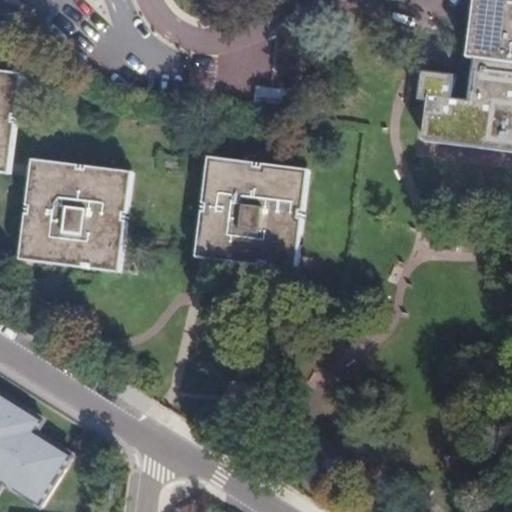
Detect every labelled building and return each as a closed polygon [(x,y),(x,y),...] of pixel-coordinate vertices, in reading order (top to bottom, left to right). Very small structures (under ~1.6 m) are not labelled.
[(511,0),(481,0),(474,58),(482,59),(476,100),(511,104),(511,0)] [(0,165),(7,166),(17,84),(0,82),(0,165)] [(293,262),(303,179),(219,168),(209,253),(293,262)] [(119,266),(128,184),(41,174),(31,257),(119,266)] [(0,497),(0,498),(8,486),(43,508),(75,456),(41,434),(48,423),(0,392),(0,497)]
